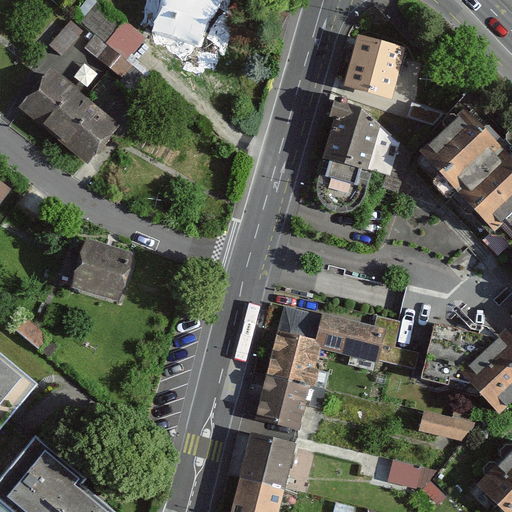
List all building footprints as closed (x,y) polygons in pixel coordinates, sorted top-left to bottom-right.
[(98,0),(80,22),(126,59),(143,37),(98,0)] [(157,0),(151,36),(211,46),(219,0),(157,0)] [(62,12),(38,41),(52,53),(76,24),(62,12)] [(357,37),(344,85),(390,98),(403,49),(357,37)] [(106,48),(98,58),(108,65),(116,55),(106,48)] [(153,83),(116,55),(108,65),(123,77),(117,85),(140,101),(153,83)] [(50,69),(18,108),(51,135),(83,97),(50,69)] [(118,126),(83,97),(51,135),(86,164),(118,126)] [(360,204),(364,194),(369,175),(358,172),(359,167),(385,174),(381,187),(399,191),(409,152),(361,108),(339,103),(319,183),(318,192),(320,200),(326,207),(333,212),(343,213),(353,210),(360,204)] [(480,130),(461,111),(419,153),(454,188),(472,170),(456,154),(480,130)] [(511,162),(480,130),(456,154),(472,170),(454,188),(496,231),(497,230),(511,215),(511,162)] [(0,201),(9,191),(0,183),(0,201)] [(511,215),(497,230),(511,245),(511,215)] [(131,254),(85,240),(71,287),(118,300),(131,254)] [(283,309),(268,373),(309,383),(317,347),(410,368),(414,353),(393,348),(399,322),(376,317),(374,326),(321,314),(320,317),(283,309)] [(511,401),(511,349),(499,337),(497,339),(434,327),(425,377),(448,382),(446,388),(467,392),(469,382),(500,413),(511,401)] [(0,425),(34,383),(0,355),(0,425)] [(309,383),(268,373),(257,420),(298,430),(309,383)] [(473,423),(422,412),(418,431),(462,440),(473,423)] [(251,433),(241,473),(284,483),(294,443),(251,433)] [(83,478),(35,438),(0,479),(0,500),(14,511),(112,511),(78,484),(83,478)] [(511,511),(511,448),(479,481),(509,511),(511,511)] [(423,473),(388,465),(385,482),(420,490),(423,473)] [(241,473),(231,511),(277,511),(284,483),(241,473)]
